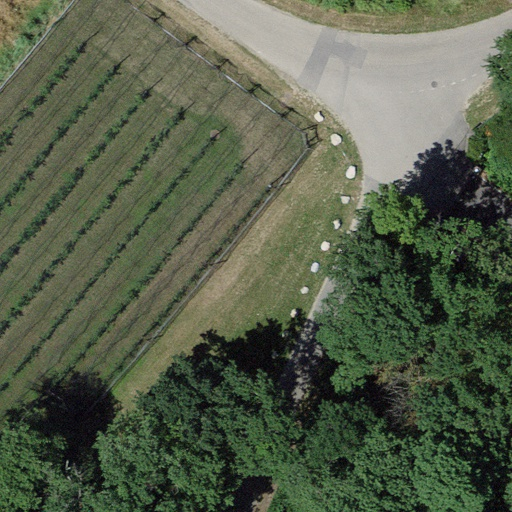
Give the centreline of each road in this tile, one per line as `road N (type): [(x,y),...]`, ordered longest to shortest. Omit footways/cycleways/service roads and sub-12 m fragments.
road 1 (residential): [(384,114),(230,511)]
road 2 (residential): [(384,114),(212,0)]
road 3 (residential): [(511,30),(384,114)]
